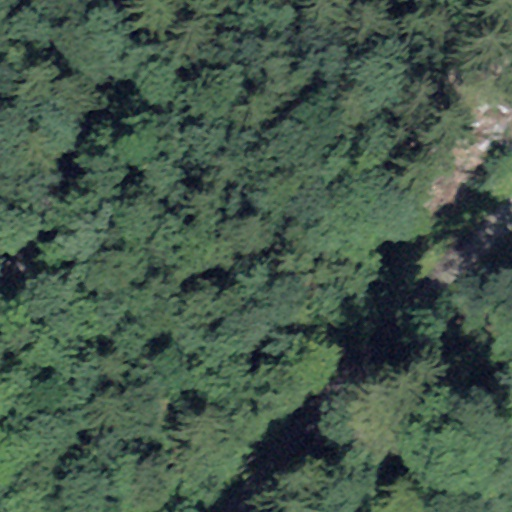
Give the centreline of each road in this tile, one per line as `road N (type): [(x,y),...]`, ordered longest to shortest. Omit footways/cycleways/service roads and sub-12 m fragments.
road 1 (track): [(238,511),(405,315),(511,213)]
road 2 (track): [(120,0),(79,155),(0,291)]
